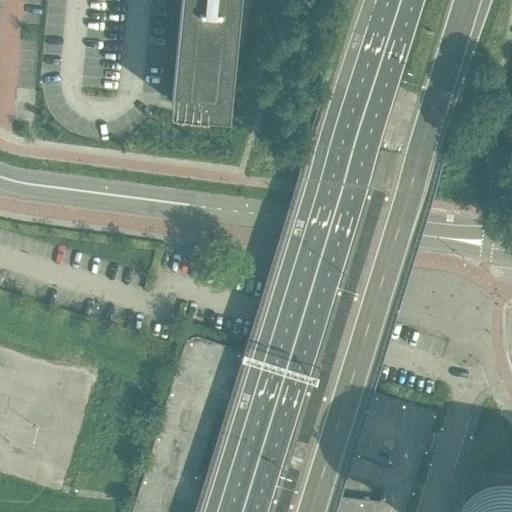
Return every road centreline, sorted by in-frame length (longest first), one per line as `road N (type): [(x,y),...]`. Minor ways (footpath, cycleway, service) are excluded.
road 1 (primary): [(400,0),(237,511)]
road 2 (primary): [(306,511),(466,0)]
road 3 (tertiary): [(511,249),(44,187),(0,174)]
